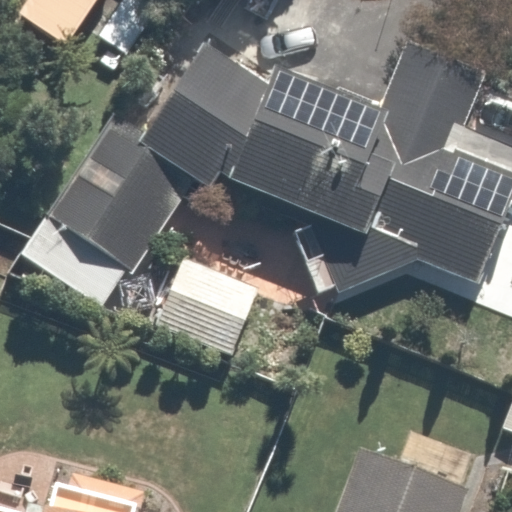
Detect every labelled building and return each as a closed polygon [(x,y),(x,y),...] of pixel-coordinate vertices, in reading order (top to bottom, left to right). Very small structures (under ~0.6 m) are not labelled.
[(30,0),(18,19),(73,55),(109,0),(30,0)] [(114,311),(200,173),(497,300),(511,265),(511,119),(479,106),(495,69),(413,35),(381,110),(290,71),(282,88),(188,48),(151,134),(116,113),(27,257),(114,311)] [(266,288),(187,257),(161,324),(241,354),(266,288)] [(471,511),(479,492),(364,448),(338,511),(471,511)] [(20,511),(0,507),(0,511),(151,511),(155,496),(69,476),(60,511),(20,511)]
